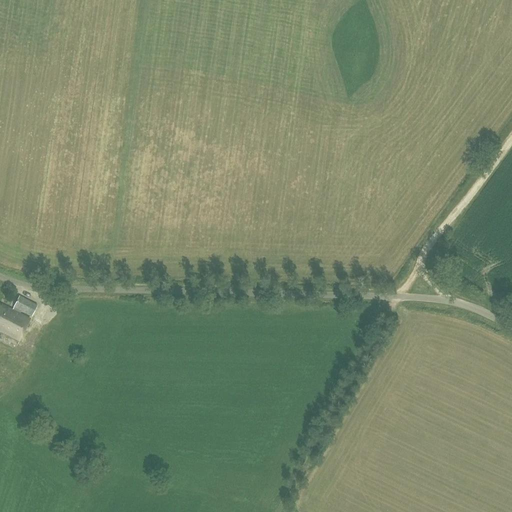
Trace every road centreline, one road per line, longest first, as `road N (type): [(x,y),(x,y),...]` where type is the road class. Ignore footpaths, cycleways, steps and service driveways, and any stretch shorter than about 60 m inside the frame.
road 1 (unclassified): [(511,328),(448,299),(41,292),(0,279)]
road 2 (track): [(398,296),(511,137)]
